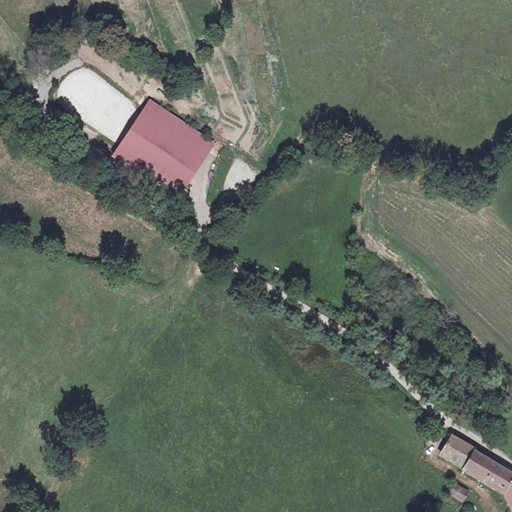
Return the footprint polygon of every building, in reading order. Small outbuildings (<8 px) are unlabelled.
[(194,151),(203,157),(212,144),(151,101),(114,155),(176,197),(181,189),(172,183),(179,172),(189,178),(196,168),(187,161),(194,151)] [(194,151),(187,161),(196,168),(203,157),(194,151)] [(179,172),(172,183),(181,189),(189,178),(179,172)] [(511,474),(474,452),(475,450),(451,436),(445,445),(448,447),(469,459),(462,469),(502,493),(511,509),(511,508),(511,474)] [(469,459),(448,447),(442,457),(462,469),(469,459)] [(461,500),(467,492),(454,484),(448,493),(461,500)]
